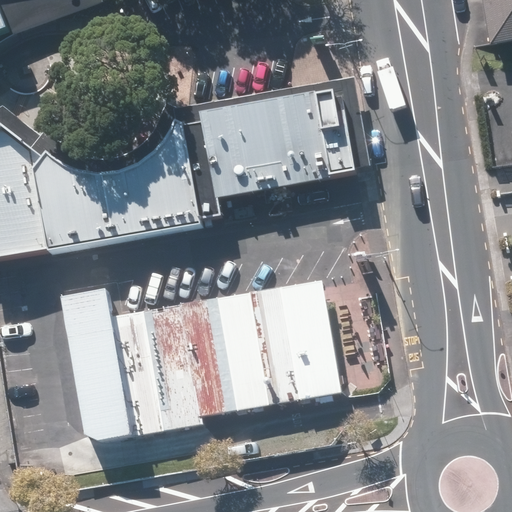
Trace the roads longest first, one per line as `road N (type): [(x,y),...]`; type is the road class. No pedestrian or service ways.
road 1 (primary): [(429,0),(495,455)]
road 2 (primary): [(437,451),(434,374),(376,0)]
